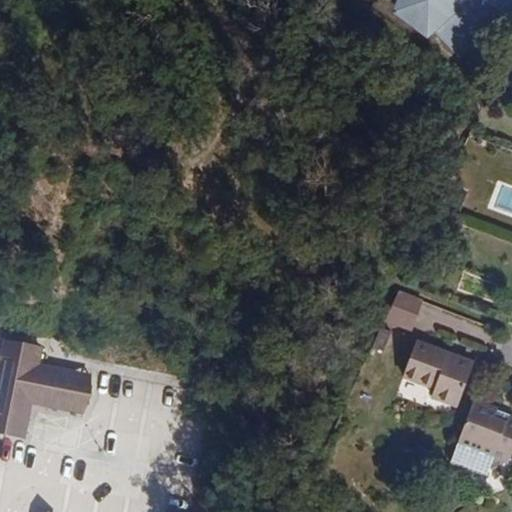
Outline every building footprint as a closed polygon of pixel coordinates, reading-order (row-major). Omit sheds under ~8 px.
[(508,3),(510,0),(380,0),(457,57),(486,28),(478,19),(492,3),(502,11),(508,3)] [(412,331),(423,302),(398,293),(387,322),(412,331)] [(457,407),(473,364),(416,341),(403,377),(435,390),(432,398),(457,407)] [(11,346),(11,342),(5,342),(3,351),(16,347),(11,346)] [(38,366),(41,349),(22,345),(22,348),(16,347),(3,351),(1,360),(38,366)] [(38,366),(1,360),(0,364),(0,433),(23,438),(30,403),(38,366)] [(91,377),(38,366),(30,403),(83,413),(91,377)] [(508,463),(511,451),(511,418),(508,417),(509,414),(473,401),(450,463),(486,476),(493,458),(508,463)]
